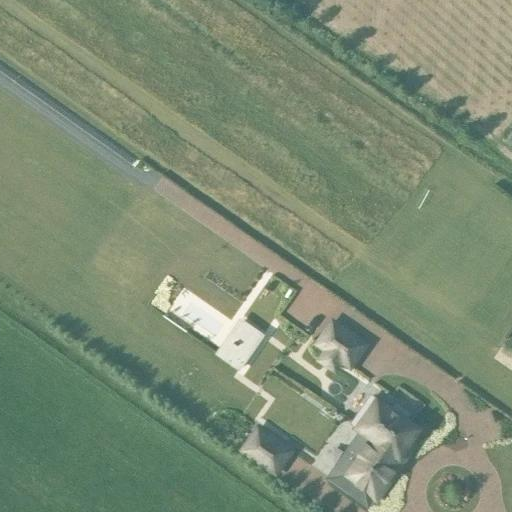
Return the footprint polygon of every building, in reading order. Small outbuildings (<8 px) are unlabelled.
[(251,352),(262,336),(241,321),(229,338),(229,337),(218,354),(240,369),(251,352)] [(318,344),(352,367),(367,345),(334,322),(318,344)] [(369,440),(402,463),(408,454),(404,452),(419,430),(406,421),(411,414),(396,404),(392,411),(372,397),(353,424),(371,437),(369,440)] [(244,451),(277,474),(292,452),(259,429),(244,451)] [(377,499),(402,463),(369,440),(360,453),(352,448),(330,479),(351,494),(357,485),(377,499)]
